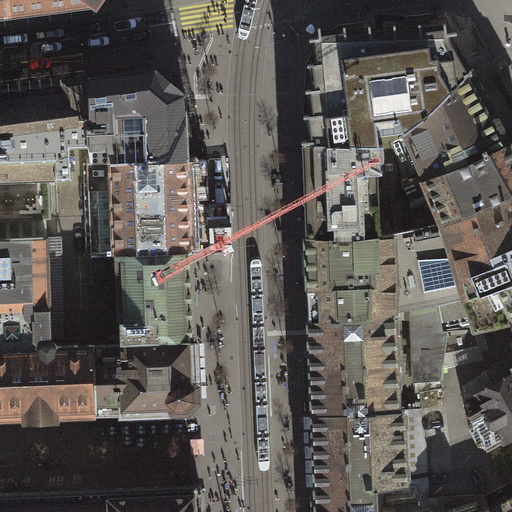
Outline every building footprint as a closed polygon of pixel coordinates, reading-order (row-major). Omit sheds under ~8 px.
[(0,0),(0,18),(93,6),(97,0),(0,0)] [(472,71),(455,40),(454,32),(447,33),(446,25),(421,28),(421,26),(396,29),(396,27),(371,30),(371,27),(346,31),(346,28),(319,32),(320,37),(310,39),(310,41),(311,41),(314,63),(308,64),(308,67),(310,67),(312,89),(306,90),(306,92),(307,92),(310,114),(304,115),(304,117),(305,117),(308,140),(302,140),(302,145),(372,146),(381,143),(384,143),(397,138),(404,135),(402,132),(411,128),(428,115),(472,71)] [(111,146),(111,162),(188,160),(187,126),(185,94),(156,68),(105,75),(90,77),(90,146),(111,146)] [(443,173),(511,142),(472,71),(428,115),(411,128),(402,132),(404,135),(424,179),(443,173)] [(70,147),(90,146),(90,77),(69,79),(0,88),(0,221),(47,219),(52,219),(50,179),(71,178),(70,147)] [(443,223),(511,194),(511,143),(511,142),(443,173),(424,179),(405,185),(417,226),(438,221),(443,223)] [(372,146),(302,145),(305,237),(354,238),(381,234),(378,172),(381,172),(380,159),(384,159),(384,143),(381,143),(372,146)] [(89,206),(91,253),(192,250),(188,160),(111,162),(112,206),(89,206)] [(511,283),(511,194),(443,223),(438,221),(417,226),(402,230),(381,234),(354,238),(305,237),(307,278),(309,319),(354,319),(395,313),(412,309),(438,304),(465,297),(465,299),(511,283)] [(0,417),(88,414),(96,414),(94,344),(85,344),(56,345),(51,340),(47,237),(0,238),(0,417)] [(91,253),(94,344),(195,339),(192,250),(91,253)] [(510,323),(511,322),(511,283),(465,299),(465,297),(438,304),(442,322),(469,315),(474,330),(474,331),(510,323)] [(445,352),(448,331),(444,331),(442,322),(438,304),(412,309),(415,380),(442,379),(444,365),(447,353),(445,352)] [(354,319),(309,319),(312,414),(399,410),(395,313),(354,319)] [(511,322),(510,323),(511,326),(511,364),(511,365),(507,359),(501,360),(491,365),(487,370),(493,382),(468,398),(475,410),(468,415),(470,419),(469,425),(479,445),(484,445),(487,449),(511,435),(511,322)] [(445,352),(447,353),(478,346),(474,331),(474,330),(468,331),(468,329),(448,331),(445,352)] [(94,344),(96,414),(145,411),(188,410),(198,400),(196,369),(195,339),(94,344)] [(483,347),(455,352),(458,363),(485,358),(483,347)] [(403,410),(399,410),(312,414),(317,511),(377,511),(376,487),(406,482),(403,410)] [(0,511),(202,511),(202,487),(199,484),(188,485),(175,485),(0,492),(0,511)] [(511,511),(511,495),(491,507),(489,511),(511,511)]
